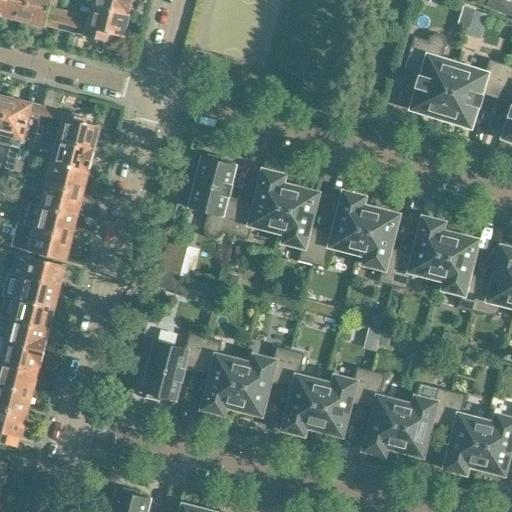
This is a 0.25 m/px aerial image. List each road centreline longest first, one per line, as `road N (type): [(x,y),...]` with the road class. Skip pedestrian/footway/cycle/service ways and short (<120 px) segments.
road 1 (residential): [(511,198),(417,165),(152,100)]
road 2 (residential): [(74,424),(152,100)]
road 3 (residential): [(74,424),(382,511)]
road 4 (residential): [(152,100),(0,59)]
